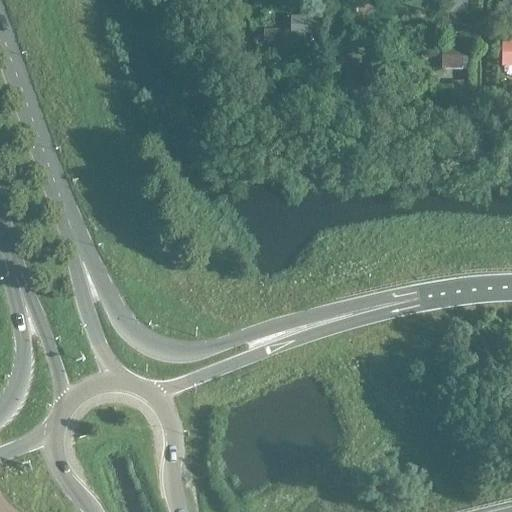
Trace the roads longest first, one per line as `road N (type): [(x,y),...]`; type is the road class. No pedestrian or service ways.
road 1 (motorway): [(417,298),(368,302),(188,354),(170,352),(132,335),(69,218)]
road 2 (motorway): [(417,298),(149,396)]
road 3 (tertiary): [(69,218),(0,20)]
road 4 (tertiary): [(126,385),(105,361),(86,310),(69,218)]
road 5 (motorway): [(21,283),(20,381),(0,416)]
road 6 (tertiary): [(21,283),(67,406)]
road 7 (secondary): [(179,511),(170,438),(149,396)]
